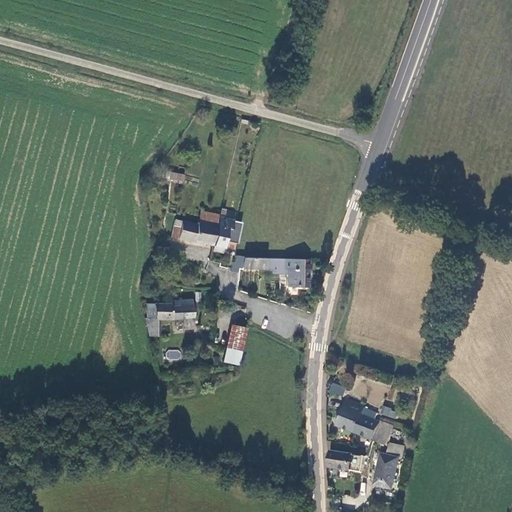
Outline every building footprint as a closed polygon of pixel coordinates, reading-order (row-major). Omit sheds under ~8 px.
[(255,125),(244,124),(241,139),(251,140),(255,125)] [(190,177),(170,173),(169,178),(188,183),(190,177)] [(210,209),(207,220),(227,224),(230,213),(210,209)] [(234,214),(230,213),(227,224),(222,244),(221,248),(232,250),(237,227),(241,228),(243,220),(233,218),(234,214)] [(183,216),(181,223),(191,225),(192,218),(183,216)] [(179,233),(222,244),(227,224),(207,220),(192,218),(191,225),(181,223),(179,233)] [(163,250),(168,251),(167,257),(173,259),(177,245),(165,243),(163,250)] [(238,258),(236,271),(241,272),(244,272),(245,270),(248,258),(238,258)] [(245,270),(267,270),(268,258),(248,258),(245,270)] [(309,286),(311,261),(295,258),(268,258),(267,270),(267,275),(288,276),(288,286),(309,286)] [(148,304),(148,322),(151,337),(159,337),(158,319),(194,317),(194,299),(181,300),(181,305),(173,305),(173,303),(148,304)] [(233,326),(227,348),(242,351),(247,329),(233,326)] [(242,351),(227,348),(224,362),(238,365),(242,351)] [(168,358),(179,358),(179,350),(168,350),(168,358)] [(353,373),(367,375),(368,372),(379,374),(377,384),(391,386),(393,373),(354,366),(353,373)] [(331,383),(329,393),(343,396),(345,386),(331,383)] [(338,424),(372,436),(377,419),(365,415),(368,405),(347,398),(338,424)] [(382,407),(380,415),(395,418),(397,410),(382,407)] [(388,441),(394,425),(377,419),(372,436),(388,441)] [(381,455),(375,487),(392,490),(398,459),(402,459),(405,446),(388,443),(386,455),(381,455)] [(326,466),(350,471),(353,455),(329,451),(326,466)] [(364,457),(361,456),(353,455),(350,471),(361,473),(364,457)]
